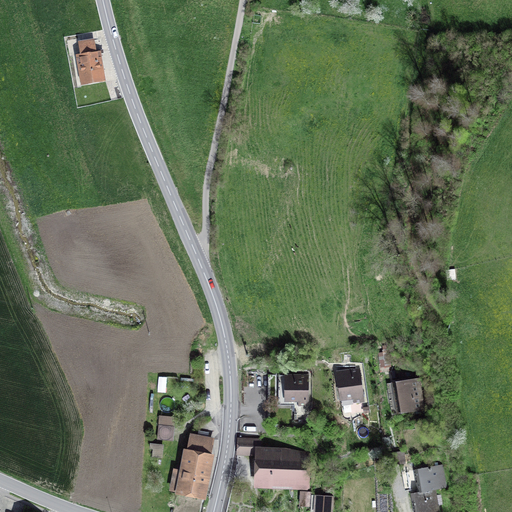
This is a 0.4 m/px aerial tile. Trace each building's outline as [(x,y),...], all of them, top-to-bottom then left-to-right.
[(94,40),(79,42),(85,82),(102,79),(97,52),(96,52),(94,40)] [(337,372),(341,400),(353,398),(354,403),(362,402),(358,369),(337,372)] [(279,393),(279,375),(271,375),(271,393),(279,393)] [(279,393),(279,401),(286,401),(298,401),(298,405),(307,406),(307,375),(279,375),(279,393)] [(390,386),(394,412),(422,408),(418,382),(390,386)] [(279,393),(271,393),(270,417),(286,417),(286,401),(279,401),(279,393)] [(175,418),(160,416),(158,439),(173,441),(175,418)] [(286,417),(270,417),(270,425),(271,425),(271,432),(286,432),(286,417)] [(257,434),(245,434),(245,440),(239,440),(238,453),(260,454),(260,449),(260,441),(257,441),(257,434)] [(213,439),(193,435),(186,472),(175,470),(172,488),(202,495),(213,439)] [(260,454),(259,483),(260,484),(259,488),(273,489),(273,484),(308,485),(309,456),(283,455),(283,450),(284,450),(285,442),(277,441),(277,449),(268,449),(268,441),(262,441),(262,448),(260,449),(260,454)] [(441,465),(417,469),(421,492),(433,490),(445,487),(441,465)] [(435,511),(437,511),(433,490),(421,492),(410,494),(413,511),(435,511)] [(301,495),(301,505),(310,506),(311,496),(301,495)] [(317,498),(316,511),(318,511),(330,511),(332,499),(317,498)]
